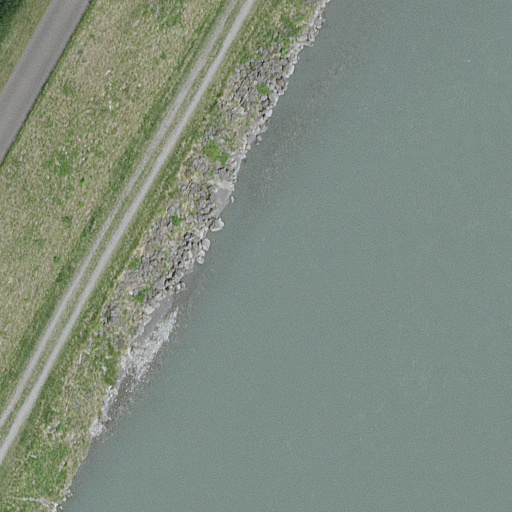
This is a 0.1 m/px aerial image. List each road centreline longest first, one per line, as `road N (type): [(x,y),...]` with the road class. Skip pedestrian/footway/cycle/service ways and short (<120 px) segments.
road 1 (track): [(245,0),(0,445)]
road 2 (track): [(74,0),(0,134)]
